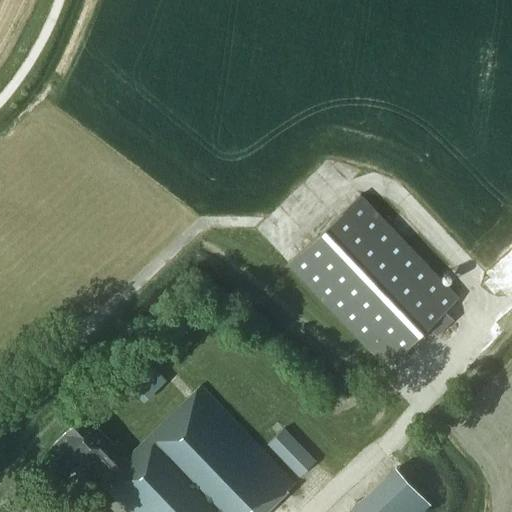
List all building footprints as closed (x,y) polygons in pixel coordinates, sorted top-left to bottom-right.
[(438,335),(454,320),(445,311),(459,298),(360,195),(288,263),(386,367),(429,326),(438,335)] [(119,375),(144,401),(166,379),(141,353),(119,375)] [(302,491),(201,385),(131,453),(117,439),(113,443),(85,413),(53,444),(61,453),(54,460),(66,473),(74,466),(82,475),(91,466),(104,480),(99,484),(125,511),(264,511),(288,489),(296,497),(302,491)] [(268,443),(300,476),(315,461),(283,428),(268,443)] [(355,511),(423,511),(432,504),(396,465),(351,508),(355,511)]
